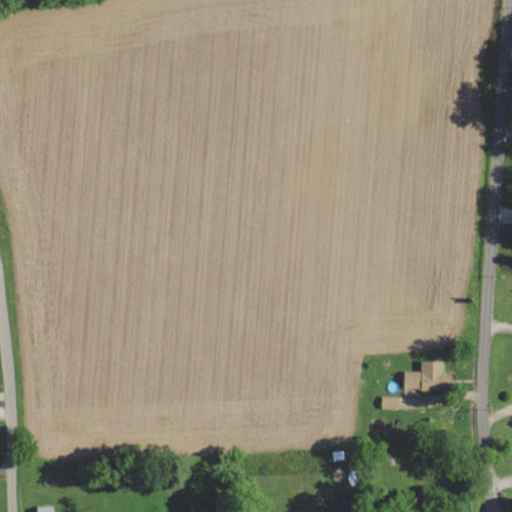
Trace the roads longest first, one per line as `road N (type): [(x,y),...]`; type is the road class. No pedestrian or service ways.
road 1 (residential): [(490,511),(486,341),(510,0)]
road 2 (residential): [(14,511),(0,298)]
